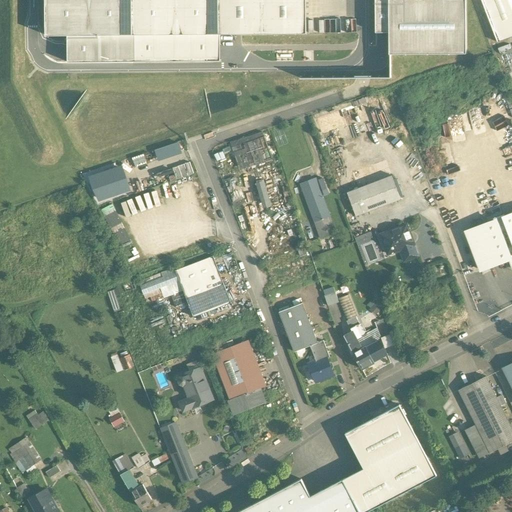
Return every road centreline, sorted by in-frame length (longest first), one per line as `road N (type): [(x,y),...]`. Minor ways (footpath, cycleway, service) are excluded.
road 1 (residential): [(312,429),(203,148),(333,99)]
road 2 (residential): [(511,321),(312,429)]
road 3 (residential): [(312,429),(180,511)]
